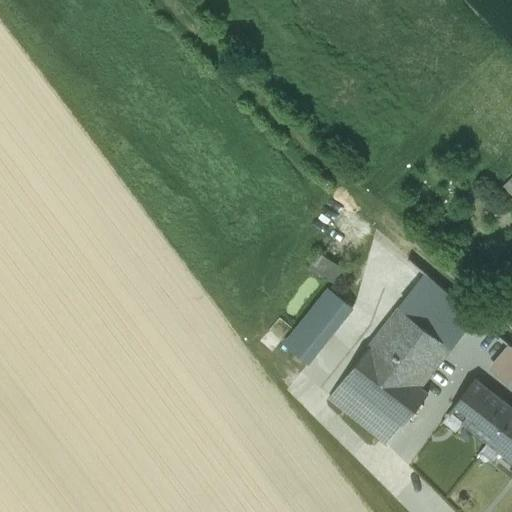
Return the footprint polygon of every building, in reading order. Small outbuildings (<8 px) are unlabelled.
[(306,270),(336,279),(341,261),(311,253),(306,270)] [(454,325),(469,310),(429,276),(411,295),(451,328),(454,325)] [(287,344),(308,360),(349,309),(329,292),(287,344)] [(329,398),(387,445),(428,395),(420,387),(451,348),(400,309),(329,398)] [(476,345),(492,330),(469,310),(454,325),(476,345)] [(511,378),(511,347),(492,330),(476,345),(474,347),(511,378)] [(511,409),(511,396),(482,373),(451,414),(487,442),(511,409)] [(511,409),(487,442),(511,461),(511,409)]
